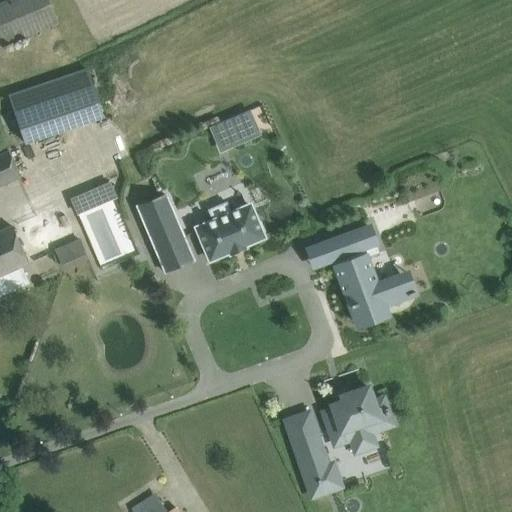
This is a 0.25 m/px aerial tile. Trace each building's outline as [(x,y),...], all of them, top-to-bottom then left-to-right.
[(0,47),(59,24),(48,0),(2,0),(0,1),(0,47)] [(26,143),(102,117),(86,70),(10,96),(26,143)] [(229,117),(209,126),(218,147),(238,139),(229,117)] [(0,186),(20,177),(8,150),(0,153),(0,186)] [(432,169),(402,180),(410,201),(440,190),(432,169)] [(109,182),(96,187),(103,204),(115,198),(109,182)] [(193,260),(184,239),(165,194),(138,206),(165,271),(193,260)] [(250,205),(231,213),(226,202),(208,210),(213,221),(197,228),(210,259),(228,252),(229,254),(246,247),(245,245),(263,237),(261,233),(265,231),(260,221),(257,222),(250,205)] [(0,275),(28,263),(12,226),(0,231),(0,275)] [(366,258),(380,252),(370,227),(328,243),(345,289),(340,291),(346,308),(352,306),(359,325),(361,330),(376,325),(374,319),(387,315),(383,305),(403,298),(395,277),(375,284),(366,258)] [(80,240),(55,251),(62,268),(87,257),(80,240)] [(383,398),(373,401),(368,387),(346,394),(345,390),(343,390),(345,395),(339,397),(337,393),(336,393),(339,402),(332,405),(333,409),(323,412),(335,445),(351,439),(355,452),(375,445),(371,432),(392,425),(389,415),(390,414),(388,407),(386,408),(383,398)] [(316,472),(328,468),(315,432),(293,440),(312,496),(335,488),(334,487),(322,491),(316,472)]
